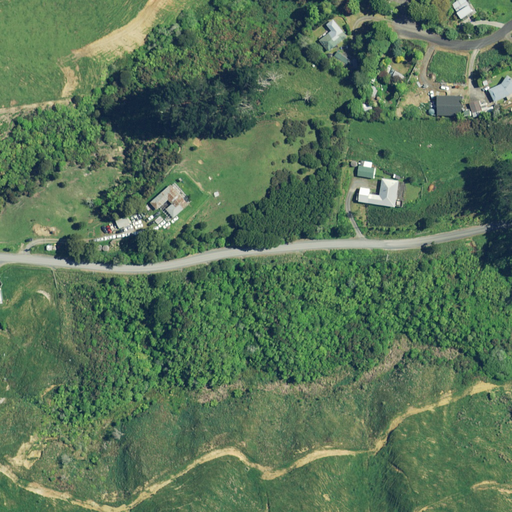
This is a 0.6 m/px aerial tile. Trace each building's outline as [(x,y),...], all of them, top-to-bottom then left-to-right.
[(464,20),(474,13),(465,0),(455,0),(457,2),(452,5),(461,19),(462,18),(464,20)] [(497,5),(490,9),(492,13),(500,9),(497,5)] [(503,19),(500,15),(493,20),(496,24),(503,19)] [(348,37),(334,19),(328,24),(333,31),(320,41),(328,52),(348,37)] [(352,59),(339,49),(335,55),(348,65),(352,59)] [(406,75),(393,71),(391,78),(403,83),(406,75)] [(511,78),(508,76),(502,82),(488,89),(495,102),(506,96),(508,100),(511,98),(511,78)] [(380,86),(374,83),(373,86),(370,85),(365,94),(373,98),(380,86)] [(461,116),(462,96),(438,95),(437,115),(461,116)] [(486,104),(480,105),(479,102),(469,104),(472,117),(482,115),(488,114),(486,104)] [(372,106),(362,103),(360,111),(369,114),(372,106)] [(373,163),(362,161),(361,166),(360,166),(358,175),(375,178),(377,168),(372,167),(373,163)] [(400,181),(383,178),(381,196),(370,194),(371,189),(361,187),(360,193),(358,193),(357,201),(397,207),(400,181)] [(175,204),(172,207),(165,212),(173,221),(191,205),(174,185),(153,203),(159,210),(171,200),(175,204)] [(132,223),(128,216),(118,222),(122,229),(132,223)] [(167,222),(161,216),(157,220),(163,227),(167,222)]
